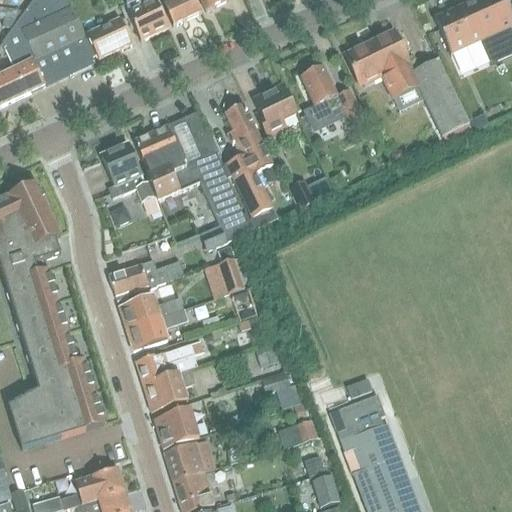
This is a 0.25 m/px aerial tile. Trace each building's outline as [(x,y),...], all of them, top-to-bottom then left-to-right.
[(15,72),(0,79),(0,111),(95,67),(80,35),(82,34),(66,0),(36,0),(34,3),(20,22),(14,31),(2,46),(15,72)] [(154,0),(127,0),(129,15),(143,44),(170,32),(156,3),(154,0)] [(202,17),(193,0),(162,0),(161,1),(174,30),(202,17)] [(199,0),(207,14),(230,3),(228,0),(199,0)] [(511,30),(511,20),(502,0),(481,0),(473,4),(474,5),(464,10),(464,8),(434,21),(450,58),(484,43),(494,65),(511,57),(511,35),(510,31),(511,30)] [(4,20),(3,29),(14,31),(20,22),(4,20)] [(133,49),(120,21),(86,37),(99,65),(133,49)] [(439,62),(413,75),(394,35),(346,58),(361,89),(384,78),(394,99),(418,88),(442,140),(470,127),(439,62)] [(324,69),(302,80),(315,109),(306,113),(314,129),(336,119),(345,114),(352,129),(364,123),(349,93),(338,99),(324,69)] [(297,118),(283,89),(255,102),(267,126),(261,129),(268,142),(286,132),(282,125),(297,118)] [(240,161),(225,168),(231,181),(232,180),(253,222),(251,223),(255,233),(277,222),(255,176),(272,168),(257,137),(243,108),(225,117),(233,135),(227,138),(234,151),(235,151),(240,161)] [(231,181),(225,168),(223,169),(223,171),(222,171),(197,116),(133,144),(149,179),(146,180),(157,205),(199,186),(219,230),(219,229),(220,230),(227,246),(255,233),(251,223),(250,224),(229,181),(231,181)] [(483,116),(469,122),(474,133),(487,127),(483,116)] [(142,205),(155,200),(157,205),(146,180),(148,185),(145,186),(142,179),(128,147),(102,158),(115,189),(108,192),(113,202),(137,192),(142,205)] [(299,213),(314,206),(303,184),(288,191),(293,201),(299,213)] [(60,239),(35,186),(7,200),(8,201),(0,204),(0,271),(37,394),(8,411),(21,454),(104,428),(84,363),(77,365),(45,263),(61,258),(56,241),(60,239)] [(277,222),(299,213),(293,201),(272,211),(277,222)] [(151,254),(171,246),(165,229),(145,237),(151,254)] [(208,254),(227,246),(220,230),(201,238),(208,254)] [(230,251),(218,255),(221,265),(233,261),(230,251)] [(183,280),(178,266),(156,273),(153,264),(109,279),(109,280),(108,280),(115,300),(132,294),(133,296),(147,291),(148,293),(155,291),(155,289),(183,280)] [(228,297),(244,292),(236,269),(221,274),(228,297)] [(153,299),(118,310),(126,333),(182,313),(183,313),(179,302),(156,310),(153,299)] [(254,310),(236,316),(239,325),(257,319),(254,310)] [(182,313),(126,333),(133,355),(134,355),(163,345),(160,334),(186,325),(182,313)] [(260,320),(239,327),(241,335),(250,332),(252,338),(264,334),(260,320)] [(272,348),(256,353),(262,372),(278,366),(272,348)] [(167,356),(137,365),(136,366),(143,389),(175,378),(171,367),(194,360),(191,350),(168,357),(167,356)] [(351,388),(365,383),(362,373),(348,377),(351,388)] [(175,378),(143,389),(151,415),(187,404),(183,391),(194,388),(190,374),(175,378)] [(287,375),(261,383),(265,397),(275,393),(281,412),(300,405),(292,387),(291,388),(287,375)] [(367,383),(347,390),(352,402),(371,394),(367,383)] [(384,430),(381,422),(385,420),(377,399),(338,414),(345,433),(336,436),(344,456),(354,453),(362,474),(352,478),(364,511),(419,511),(387,429),(384,430)] [(301,407),(294,409),(298,422),(306,419),(301,407)] [(189,412),(153,423),(162,453),(198,442),(189,412)] [(240,417),(228,421),(231,429),(243,425),(240,417)] [(315,441),(310,425),(295,431),(300,446),(315,441)] [(295,431),(277,437),(283,452),(300,446),(295,431)] [(195,448),(164,457),(172,487),(203,477),(196,452),(199,451),(198,448),(195,449),(195,448)] [(319,460),(304,464),(309,479),(323,475),(319,460)] [(0,504),(11,501),(0,465),(0,504)] [(64,469),(49,474),(53,486),(68,480),(64,469)] [(91,481),(94,491),(62,501),(65,511),(69,511),(77,510),(125,495),(118,473),(91,481)] [(202,511),(213,509),(203,477),(172,487),(180,511),(202,511)] [(320,510),(339,504),(332,479),(313,485),(320,510)] [(22,494),(11,497),(15,511),(23,511),(27,511),(22,494)] [(130,511),(125,495),(77,510),(77,511),(130,511)]
